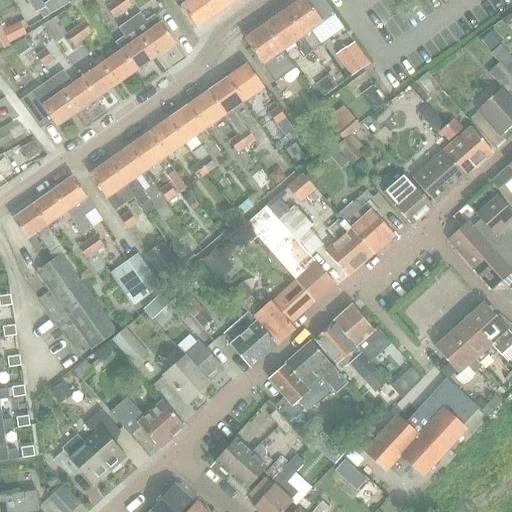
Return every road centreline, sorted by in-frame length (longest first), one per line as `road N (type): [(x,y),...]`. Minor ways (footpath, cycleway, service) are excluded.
road 1 (residential): [(265,0),(225,27),(197,67),(0,207)]
road 2 (residential): [(168,460),(355,287)]
road 3 (residential): [(355,287),(511,144)]
road 4 (residential): [(355,287),(432,374),(404,406)]
